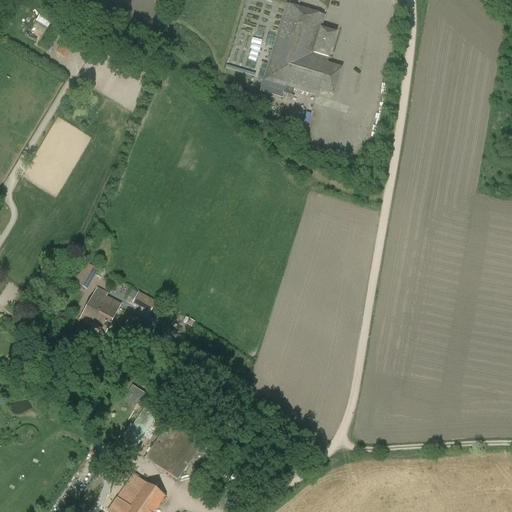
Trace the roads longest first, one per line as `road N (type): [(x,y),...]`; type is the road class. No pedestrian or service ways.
road 1 (track): [(250,511),(338,445),(359,397),(412,49),(412,0)]
road 2 (track): [(338,445),(511,447)]
